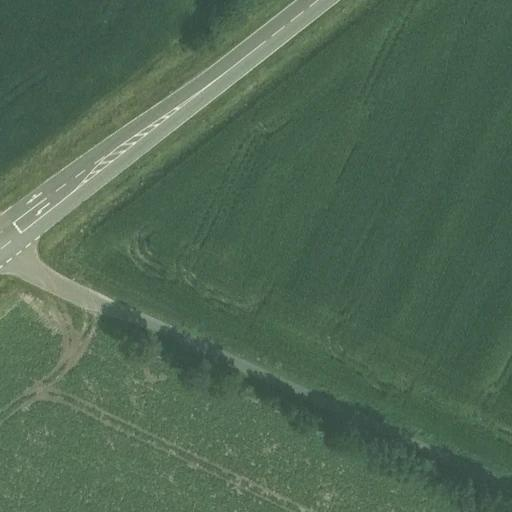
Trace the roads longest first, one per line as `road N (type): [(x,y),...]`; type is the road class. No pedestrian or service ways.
road 1 (unclassified): [(4,255),(511,498)]
road 2 (primary): [(4,255),(234,64)]
road 3 (primary): [(234,64),(0,227)]
